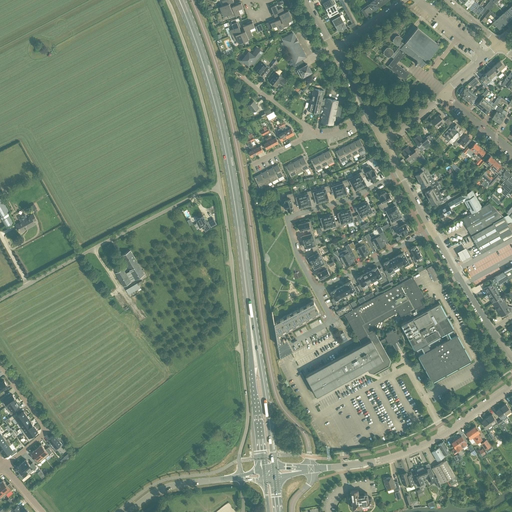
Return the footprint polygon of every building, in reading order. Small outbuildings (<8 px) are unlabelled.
[(331,0),(321,0),(320,1),(322,5),(324,5),(326,8),(334,4),(331,0)] [(367,15),(379,6),(374,0),(373,0),(369,3),(370,5),(363,10),(367,15)] [(479,4),(475,0),(470,7),(474,10),(479,4)] [(489,2),(486,6),(488,8),(489,7),(492,4),(491,3),(493,1),(494,0),(490,0),(491,1),(489,2)] [(235,5),(231,6),(235,15),(235,16),(240,14),(238,9),(243,7),(240,1),(235,4),(235,5)] [(220,11),(220,12),(225,10),(231,8),(230,6),(229,7),(228,5),(230,4),(230,3),(230,2),(224,5),(219,7),(220,9),(220,11)] [(338,12),(337,10),(334,4),(326,8),(328,12),(327,13),(329,17),(338,12)] [(479,14),(481,12),(483,14),(488,8),(486,6),(485,6),(484,8),(479,4),(474,10),(479,14)] [(229,18),(235,15),(231,6),(231,5),(230,6),(231,8),(225,10),(220,12),(221,13),(223,15),(223,16),(227,15),(229,18)] [(284,13),(284,12),(282,7),(277,9),(275,5),(269,7),(272,13),(273,13),(274,17),(278,15),(284,13)] [(485,16),(487,18),(489,16),(494,21),(492,23),(495,27),(497,26),(500,29),(505,24),(499,17),(492,12),(490,10),(485,16)] [(278,15),(279,18),(280,18),(281,19),(291,15),(291,14),(288,12),(288,11),(284,12),(284,13),(278,15)] [(335,25),(343,20),(340,15),(342,14),(341,11),(339,12),(338,12),(329,17),(332,22),(333,21),(335,25)] [(510,20),(504,13),(499,17),(505,24),(510,20)] [(288,22),(292,20),(291,18),(291,16),(291,15),(281,19),(280,18),(279,18),(280,19),(283,27),(289,25),(288,22)] [(229,36),(231,35),(231,34),(240,31),(239,27),(240,27),(238,21),(235,22),(235,21),(236,21),(235,19),(231,21),(232,23),(231,23),(233,28),(229,30),(228,27),(226,28),(229,36)] [(283,27),(280,19),(276,20),(275,19),(266,23),(268,29),(277,26),(279,30),(284,28),(283,27)] [(346,26),(343,20),(335,25),(337,28),(335,29),(337,32),(346,26)] [(242,26),(244,30),(246,35),(247,35),(248,39),(253,37),(250,29),(254,27),(251,21),(246,23),(246,24),(242,26)] [(255,26),(258,32),(263,30),(261,24),(255,26)] [(392,69),(397,63),(406,51),(417,60),(415,62),(422,68),(440,45),(417,27),(405,43),(405,44),(404,44),(402,43),(403,41),(403,38),(399,35),(396,35),(393,39),(393,42),(397,45),(400,45),(394,53),(393,53),(393,50),(389,47),(386,47),(383,51),(384,54),(387,57),(390,57),(391,56),(394,58),(388,66),(392,69)] [(231,34),(231,35),(234,41),(237,39),(239,43),(241,43),(243,43),(244,43),(240,33),(242,32),(242,30),(240,31),(231,34)] [(244,30),(243,30),(244,32),(242,33),(242,32),(240,33),(244,43),(245,42),(247,40),(249,40),(248,39),(247,35),(246,35),(244,30)] [(285,33),(280,35),(289,51),(300,45),(293,35),(288,38),(285,33)] [(300,45),(289,51),(293,58),(293,59),(295,58),(297,62),(306,57),(300,45)] [(254,63),(255,61),(263,52),(257,48),(252,54),(248,51),(245,55),(243,54),(239,60),(242,63),(243,61),(248,65),(250,62),(252,63),(254,63)] [(496,65),(501,70),(505,66),(501,60),(496,65)] [(263,76),(270,68),(261,61),(259,65),(260,66),(256,71),(257,72),(257,73),(257,74),(258,75),(260,75),(261,75),(263,76)] [(307,67),(304,62),(298,65),(300,68),(297,70),(301,77),(307,74),(308,75),(309,75),(310,75),(310,74),(311,73),(310,72),(309,71),(310,70),(308,66),(307,67)] [(397,63),(392,69),(404,79),(410,72),(403,67),(403,68),(397,63)] [(498,76),(503,72),(501,70),(496,65),(491,69),(498,76)] [(487,73),(493,80),(498,76),(491,69),(487,73)] [(282,85),(286,80),(283,78),(275,71),(272,75),(273,77),(270,81),(271,82),(270,83),(271,84),(272,85),(273,85),(274,85),(276,87),(279,83),(282,85)] [(494,80),(493,80),(487,73),(482,77),(485,80),(482,83),(486,87),(494,80)] [(304,91),(309,84),(306,81),(300,88),(304,91)] [(289,86),(283,93),(289,98),(295,90),(289,86)] [(464,98),(470,90),(466,87),(460,95),(464,98)] [(324,102),(321,101),(324,91),(313,88),(311,100),(321,102),(321,105),(324,105),(324,102)] [(464,98),(468,101),(474,93),(470,90),(464,98)] [(478,96),(474,93),(468,101),(472,104),(478,96)] [(488,103),(482,109),(487,114),(493,107),(494,109),(498,102),(501,97),(502,97),(499,95),(498,97),(494,103),(493,106),(490,103),(492,101),(490,100),(488,103)] [(477,105),(482,109),(488,103),(490,100),(490,99),(488,97),(486,99),(484,98),(477,105)] [(320,107),(319,113),(323,114),(321,122),(333,124),(338,101),(326,98),(325,102),(324,102),(324,105),(324,108),(320,107)] [(247,104),(253,112),(255,114),(259,110),(258,108),(253,100),(247,104)] [(320,107),(321,105),(321,102),(311,100),(308,111),(319,113),(320,107)] [(493,118),(497,121),(504,110),(499,106),(499,107),(497,110),(496,110),(497,111),(493,118)] [(506,116),(505,116),(507,112),(504,110),(497,121),(501,123),(506,116)] [(270,112),(266,114),(269,120),(276,116),(276,115),(274,111),(272,112),(271,113),(270,112)] [(444,121),(439,114),(431,121),(437,128),(445,121),(448,126),(452,122),(447,118),(444,121)] [(291,128),(288,129),(287,127),(286,127),(283,128),(282,126),(285,125),(283,121),(280,123),(283,129),(287,137),(294,133),(291,128)] [(278,124),(280,128),(278,129),(280,133),(278,134),(281,140),(287,137),(283,129),(280,123),(278,124)] [(453,144),(459,138),(457,136),(463,131),(456,124),(451,130),(449,128),(443,134),(453,144)] [(414,138),(418,145),(421,142),(426,148),(432,144),(431,142),(433,141),(429,135),(423,139),(420,134),(414,138)] [(456,141),(452,145),(455,148),(458,144),(459,146),(461,143),(464,146),(471,139),(466,134),(459,143),(456,141)] [(248,136),(248,135),(245,137),(246,139),(248,143),(248,144),(248,145),(248,146),(249,147),(250,148),(251,150),(248,152),(251,157),(257,153),(253,146),(253,145),(251,141),(248,136)] [(278,142),(275,137),(274,135),(271,137),(268,138),(272,145),(278,142)] [(268,138),(266,139),(264,140),(265,143),(263,144),(266,148),(272,145),(268,138)] [(353,142),(359,153),(365,150),(359,139),(353,142)] [(353,142),(347,145),(353,156),(359,153),(353,142)] [(472,157),(473,155),(480,147),(475,143),(471,148),(470,147),(469,148),(467,146),(461,154),(463,156),(467,152),(472,157)] [(253,146),(257,153),(263,150),(260,145),(257,147),(256,144),(253,146),(253,145),(253,146)] [(347,145),(341,148),(347,159),(353,156),(347,145)] [(413,161),(417,158),(424,163),(427,160),(416,145),(413,147),(414,148),(412,150),(411,148),(410,149),(408,146),(402,151),(409,160),(411,158),(413,161)] [(475,162),(478,165),(482,160),(480,158),(481,157),(480,156),(485,151),(480,147),(473,155),(475,156),(474,157),(477,160),(475,162)] [(341,162),(347,159),(341,148),(335,152),(341,162)] [(323,153),(328,164),(334,161),(328,150),(323,153)] [(323,153),(317,156),(322,167),(328,164),(323,153)] [(316,171),(322,167),(317,156),(310,160),(316,171)] [(491,156),(486,161),(485,160),(484,162),(482,160),(478,165),(480,166),(483,163),(487,166),(485,168),(487,169),(495,160),(491,156)] [(297,160),(303,171),(309,168),(303,157),(297,160)] [(297,174),(303,171),(297,160),(291,163),(297,174)] [(491,171),(495,175),(501,169),(498,166),(500,164),(495,160),(487,169),(484,173),(486,176),(486,175),(491,171)] [(290,177),(297,174),(291,163),(285,166),(290,177)] [(272,167),(278,178),(283,175),(278,164),(272,167)] [(416,174),(419,180),(430,174),(426,169),(429,167),(428,164),(418,169),(420,172),(416,174)] [(272,167),(266,170),(272,181),(278,178),(272,167)] [(364,167),(361,168),(365,176),(368,174),(371,181),(372,180),(372,181),(376,179),(376,178),(375,176),(377,175),(377,174),(375,170),(374,169),(372,170),(371,167),(365,170),(364,167)] [(360,173),(354,175),(361,187),(364,185),(364,184),(366,183),(362,177),(365,176),(361,168),(362,171),(359,172),(360,173)] [(488,183),(491,185),(498,177),(503,181),(504,181),(510,173),(505,169),(503,171),(501,169),(495,175),(494,177),(491,180),(488,183)] [(266,170),(260,173),(266,184),(272,181),(266,170)] [(259,188),(266,184),(260,173),(253,177),(259,188)] [(481,176),(478,179),(480,181),(480,180),(482,179),(486,183),(483,186),(485,187),(488,183),(491,180),(486,175),(486,176),(484,173),(481,176)] [(511,174),(510,173),(504,181),(505,182),(503,185),(506,187),(505,189),(506,190),(504,193),(507,195),(509,193),(509,192),(508,191),(511,186),(509,184),(511,180),(511,174)] [(426,184),(428,187),(437,182),(436,179),(433,181),(430,174),(419,180),(422,186),(426,184)] [(349,177),(346,179),(349,185),(352,183),(355,189),(357,188),(357,189),(361,187),(354,175),(349,178),(349,177)] [(343,181),(337,183),(341,195),(345,194),(344,193),(347,193),(344,186),(349,185),(346,179),(342,180),(343,181)] [(425,192),(429,198),(439,192),(436,186),(439,185),(437,182),(428,187),(429,190),(425,192)] [(331,184),(328,185),(330,191),(333,190),(335,196),(337,196),(338,196),(341,195),(337,183),(332,185),(331,184)] [(325,187),(319,188),(323,201),(326,200),(326,199),(328,198),(326,192),(330,191),(328,185),(324,186),(325,187)] [(315,195),(317,202),(319,201),(319,202),(323,201),(319,188),(314,190),(313,189),(310,190),(312,196),(315,195)] [(302,193),(305,206),(309,205),(309,204),(311,203),(309,197),(312,196),(310,190),(307,191),(307,192),(302,193)] [(449,204),(451,208),(465,201),(471,213),(482,207),(472,190),(448,203),(448,204),(449,204)] [(378,205),(380,209),(387,205),(385,201),(391,197),(392,196),(390,192),(389,193),(389,192),(387,193),(386,191),(385,192),(385,191),(381,193),(381,194),(380,194),(381,196),(379,197),(382,202),(378,205)] [(0,217),(1,217),(7,227),(14,223),(8,212),(10,211),(0,192),(0,217)] [(432,204),(436,202),(438,204),(448,199),(446,196),(442,198),(439,192),(429,198),(432,204)] [(292,193),(287,194),(287,197),(284,198),(285,202),(283,203),(284,203),(283,204),(284,208),(285,208),(287,208),(288,210),(289,210),(293,209),(294,208),(292,202),(295,201),(293,195),(292,193)] [(296,194),(293,195),(295,201),(297,200),(299,207),(302,206),(302,207),(305,206),(302,193),(296,195),(296,194)] [(365,202),(361,203),(368,215),(373,212),(373,213),(376,211),(373,206),(370,207),(367,201),(365,202)] [(357,215),(359,220),(363,218),(362,218),(368,215),(361,203),(358,205),(358,206),(356,207),(360,213),(357,215)] [(471,213),(462,218),(471,234),(493,222),(504,217),(490,203),(471,213)] [(448,204),(438,210),(440,213),(439,213),(441,217),(442,216),(442,217),(453,211),(451,208),(449,204),(448,204)] [(388,216),(399,210),(397,207),(396,205),(389,208),(387,205),(380,209),(382,208),(384,211),(385,211),(388,216)] [(347,221),(348,223),(353,221),(353,222),(359,220),(357,215),(352,216),(350,209),(348,210),(348,209),(344,210),(347,221)] [(340,219),(337,220),(339,226),(342,225),(342,223),(347,221),(344,210),(340,211),(341,212),(338,213),(340,219)] [(390,221),(392,226),(397,223),(395,219),(401,216),(400,214),(401,213),(399,210),(388,216),(390,221)] [(21,221),(16,223),(21,232),(35,224),(34,221),(37,220),(33,213),(30,215),(31,216),(27,217),(26,213),(18,217),(20,221),(21,221)] [(330,214),(327,215),(330,228),(336,226),(336,227),(339,226),(337,220),(335,221),(333,214),(331,215),(330,214)] [(482,253),(503,241),(511,235),(511,223),(511,222),(511,220),(511,218),(508,214),(504,217),(493,222),(493,223),(472,235),(482,253)] [(203,215),(197,218),(199,221),(197,222),(200,228),(204,226),(205,228),(204,228),(205,231),(210,228),(203,215)] [(325,229),(330,228),(327,215),(323,216),(323,217),(321,217),(323,224),(320,225),(321,228),(322,231),(325,230),(325,229)] [(300,230),(307,228),(308,231),(313,229),(312,226),(310,221),(305,222),(305,221),(301,222),(301,223),(298,224),(299,225),(298,225),(299,229),(300,229),(300,230)] [(392,226),(390,227),(393,233),(396,232),(397,234),(401,233),(402,234),(403,234),(403,235),(407,233),(406,232),(407,231),(406,230),(408,229),(408,228),(409,227),(406,224),(405,223),(399,227),(397,223),(392,226)] [(379,233),(375,235),(381,246),(381,245),(382,246),(385,245),(384,244),(385,243),(383,240),(387,238),(382,230),(381,227),(380,226),(376,228),(379,233)] [(302,240),(302,242),(315,238),(314,233),(313,229),(308,231),(308,234),(302,236),(302,238),(301,238),(302,240)] [(369,235),(365,237),(371,246),(374,245),(376,248),(377,248),(377,249),(380,247),(380,246),(381,246),(375,235),(371,237),(369,235)] [(363,242),(359,244),(365,254),(366,254),(366,255),(369,253),(368,252),(369,252),(367,248),(371,246),(365,237),(362,239),(363,242)] [(304,245),(305,247),(312,245),(313,250),(318,247),(317,243),(317,244),(315,238),(302,242),(303,245),(304,245)] [(353,243),(350,245),(355,255),(358,253),(360,257),(361,256),(362,257),(364,256),(364,255),(365,254),(359,244),(355,246),(353,243)] [(347,250),(343,252),(349,263),(350,262),(350,263),(353,262),(353,261),(353,260),(351,257),(355,255),(350,245),(346,247),(347,250)] [(411,248),(414,255),(412,257),(415,262),(418,261),(417,259),(422,256),(421,254),(421,253),(420,250),(419,251),(416,245),(414,247),(413,246),(411,247),(411,248)] [(315,254),(309,257),(309,258),(310,259),(309,259),(311,263),(322,256),(320,251),(318,247),(313,250),(315,254)] [(145,274),(131,250),(121,255),(130,270),(126,273),(123,268),(115,273),(123,286),(131,282),(131,281),(135,279),(145,274)] [(349,263),(343,252),(339,254),(338,252),(334,254),(339,263),(343,262),(344,265),(345,265),(346,266),(349,264),(348,263),(349,263)] [(404,252),(398,255),(405,266),(412,262),(410,257),(407,258),(404,252)] [(405,266),(398,255),(393,257),(399,267),(403,265),(404,267),(405,266)] [(313,266),(314,267),(321,264),(322,267),(327,264),(326,261),(325,261),(322,256),(311,263),(313,266)] [(393,257),(388,260),(395,272),(394,270),(399,267),(393,257)] [(395,272),(388,260),(383,263),(387,269),(384,271),(387,276),(395,272)] [(329,267),(327,264),(322,267),(324,270),(317,273),(318,274),(317,274),(319,278),(320,277),(320,278),(323,277),(323,278),(327,275),(332,272),(329,267)] [(439,278),(432,265),(427,268),(434,281),(439,278)] [(374,268),(372,269),(378,281),(386,277),(383,271),(381,273),(377,266),(376,266),(373,267),(374,268)] [(369,271),(367,272),(373,282),(377,280),(378,281),(372,269),(371,268),(369,270),(369,271)] [(504,271),(495,277),(499,284),(508,278),(504,271)] [(373,282),(367,272),(362,274),(367,284),(372,282),(373,282)] [(367,284),(362,274),(360,275),(360,274),(357,276),(357,277),(360,283),(358,285),(361,290),(363,289),(362,287),(367,284)] [(354,308),(353,308),(353,309),(352,309),(349,303),(348,303),(348,304),(343,307),(343,306),(342,307),(337,310),(336,310),(338,314),(340,317),(346,313),(347,315),(359,337),(368,332),(366,327),(398,309),(401,314),(406,311),(410,318),(424,310),(419,301),(418,302),(417,299),(422,296),(412,277),(411,277),(410,278),(409,277),(403,281),(402,282),(397,285),(397,284),(396,285),(391,288),(390,288),(390,289),(384,292),(384,291),(383,292),(384,292),(378,295),(377,295),(372,298),(371,299),(365,302),(364,302),(365,302),(359,305),(358,305),(358,306),(354,308)] [(126,289),(129,294),(141,288),(139,285),(143,282),(142,280),(126,289)] [(351,280),(345,283),(351,293),(353,292),(354,293),(359,291),(357,285),(354,287),(351,280)] [(493,302),(502,296),(493,282),(484,288),(493,302)] [(345,283),(340,286),(346,296),(351,293),(345,283)] [(346,296),(340,286),(335,288),(341,298),(346,296)] [(336,301),(341,298),(335,288),(334,289),(333,289),(330,290),(331,291),(330,291),(334,298),(331,299),(334,304),(337,303),(336,301)] [(502,296),(493,302),(501,316),(507,312),(509,315),(511,313),(511,308),(510,309),(502,296)] [(280,359),(293,352),(287,339),(285,340),(284,338),(281,340),(278,334),(283,332),(282,331),(285,329),(286,330),(289,328),(292,326),(293,327),(296,325),(296,324),(299,322),(299,323),(303,321),(302,321),(305,319),(306,320),(309,318),(309,317),(312,315),(312,316),(316,314),(315,313),(319,311),(314,301),(310,303),(309,303),(306,304),(307,305),(303,307),(303,306),(299,308),(300,309),(297,311),(296,310),(293,312),(290,314),(290,313),(286,315),(287,316),(284,318),(283,317),(280,319),(280,320),(277,321),(277,320),(274,322),(274,318),(273,316),(272,310),(272,309),(272,310),(280,359)] [(385,337),(379,341),(373,330),(368,332),(359,337),(363,343),(306,375),(317,395),(368,367),(369,371),(373,372),(388,363),(388,364),(389,360),(387,356),(388,355),(384,348),(383,349),(380,343),(387,340),(389,343),(390,342),(390,344),(391,343),(392,344),(395,342),(398,340),(398,339),(399,339),(398,338),(399,337),(399,336),(406,332),(415,349),(418,355),(432,381),(471,360),(439,302),(424,310),(410,318),(401,323),(404,330),(398,334),(396,330),(394,331),(392,329),(391,329),(391,330),(387,332),(386,332),(387,335),(385,336),(385,337)] [(339,334),(343,342),(348,340),(344,332),(339,334)] [(0,395),(4,392),(3,389),(8,386),(4,380),(0,382),(0,395)] [(16,399),(12,394),(7,398),(5,395),(0,399),(2,401),(4,400),(8,405),(16,399)] [(9,411),(11,414),(16,410),(14,408),(20,404),(16,399),(8,405),(11,410),(9,411)] [(506,403),(501,407),(506,414),(511,410),(506,403)] [(506,414),(501,407),(496,411),(501,417),(506,414)] [(19,422),(27,416),(24,411),(18,415),(17,412),(11,416),(13,418),(15,417),(19,422)] [(498,421),(497,420),(499,419),(494,412),(487,417),(491,424),(493,426),(497,423),(504,432),(505,431),(508,436),(510,435),(499,420),(498,421)] [(19,422),(22,427),(31,421),(27,416),(19,422)] [(481,421),(486,428),(491,424),(487,417),(481,421)] [(503,425),(506,424),(502,418),(499,420),(510,435),(503,425)] [(26,432),(34,426),(31,421),(22,427),(26,432)] [(471,429),(480,442),(482,440),(478,433),(480,431),(476,425),(471,429)] [(38,431),(34,426),(26,432),(29,437),(27,438),(29,441),(34,437),(33,435),(38,431)] [(484,456),(485,457),(489,455),(485,449),(483,447),(481,443),(480,442),(471,429),(466,432),(470,438),(472,437),(477,443),(478,443),(482,449),(479,451),(483,457),(484,456)] [(61,443),(55,435),(49,439),(53,444),(51,446),(55,451),(57,449),(56,447),(61,443)] [(462,447),(467,444),(461,435),(459,437),(459,436),(456,438),(462,447)] [(451,442),(454,447),(452,449),(453,450),(454,453),(454,454),(463,448),(462,447),(456,438),(452,440),(453,441),(451,442)] [(486,439),(481,443),(486,449),(491,446),(486,439)] [(0,449),(1,451),(9,445),(6,440),(0,444),(0,449)] [(443,441),(438,445),(439,447),(432,452),(437,460),(445,456),(444,454),(449,451),(443,441)] [(41,444),(37,448),(43,456),(48,452),(49,454),(52,452),(48,447),(46,449),(41,444)] [(17,451),(15,449),(13,450),(9,445),(1,451),(4,456),(10,452),(11,455),(17,451)] [(37,464),(40,462),(38,460),(43,456),(37,448),(32,452),(36,457),(34,459),(37,464)] [(26,459),(21,463),(28,471),(32,467),(34,469),(37,467),(33,462),(30,464),(26,459)] [(448,480),(454,476),(455,476),(446,460),(434,466),(432,468),(441,484),(448,480)] [(18,474),(22,479),(25,477),(23,475),(28,471),(21,463),(16,467),(21,472),(18,474)] [(429,479),(430,480),(435,478),(430,467),(427,469),(425,464),(422,466),(423,466),(420,467),(424,477),(427,476),(429,479)] [(422,484),(422,482),(421,478),(424,477),(420,467),(417,469),(417,468),(414,469),(416,473),(413,475),(417,485),(422,484)] [(400,474),(404,485),(404,486),(406,487),(407,486),(414,484),(412,478),(409,479),(406,472),(400,474)] [(394,491),(400,489),(397,481),(394,482),(392,476),(384,479),(385,482),(384,483),(385,486),(386,486),(387,489),(393,488),(394,491)] [(457,482),(457,481),(454,476),(448,480),(451,485),(457,482)] [(3,480),(0,482),(0,487),(4,492),(10,488),(11,490),(14,488),(10,483),(7,485),(3,480)] [(495,493),(498,490),(493,484),(490,486),(495,493)] [(350,490),(353,508),(372,505),(371,497),(368,498),(367,492),(358,494),(358,489),(350,490)]
